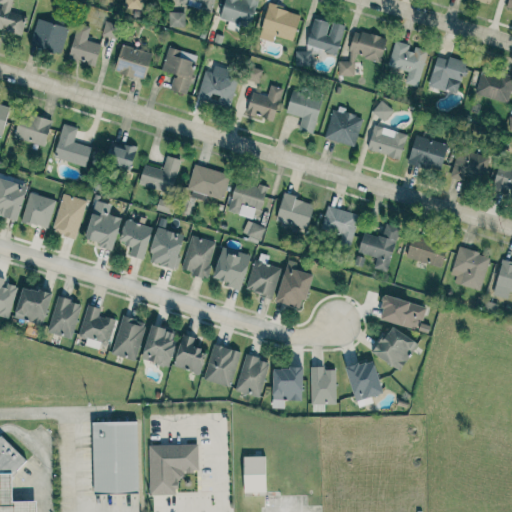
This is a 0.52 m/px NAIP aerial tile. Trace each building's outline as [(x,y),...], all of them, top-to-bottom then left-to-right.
[(26,16),(9,12),(12,0),(0,0),(0,29),(21,34),(26,16)] [(141,0),(124,0),(125,8),(141,9),(141,0)] [(214,0),(178,0),(178,2),(199,8),(199,9),(211,12),(214,0)] [(224,0),(220,18),(250,26),(257,0),(224,0)] [(293,41),(300,13),(267,5),(259,39),(273,42),(274,36),(293,41)] [(184,28),(185,12),(169,11),(168,27),(184,28)] [(68,28),(37,18),(28,46),(59,55),(68,28)] [(338,53),(344,25),(330,22),(312,18),(306,47),(338,53)] [(115,39),(119,24),(105,21),(101,36),(115,39)] [(67,58),(94,66),(100,44),(86,40),(90,27),(77,24),(67,58)] [(380,62),(386,38),(354,30),(346,62),(340,60),(336,73),(351,77),(357,56),(380,62)] [(418,87),(427,50),(411,46),(412,45),(394,41),(388,66),(408,71),(405,84),(418,87)] [(144,80),(152,53),(121,45),(114,72),(144,80)] [(161,71),(174,74),(169,90),(186,95),(197,55),(167,47),(161,71)] [(295,66),(311,67),(311,51),(295,51),(295,66)] [(459,94),(466,63),(436,55),(429,87),(459,94)] [(197,97),(209,100),(210,92),(220,95),(217,105),(230,108),(238,75),(205,67),(197,97)] [(247,80),(258,83),(262,70),(250,67),(247,80)] [(511,85),(511,76),(481,70),(475,95),(508,102),(511,85)] [(267,96),(251,92),(246,113),(274,121),(282,88),(270,85),(267,96)] [(298,129),(313,132),(321,99),(291,91),(285,113),(301,117),(298,129)] [(384,121),(392,110),(380,101),(372,112),(384,121)] [(0,137),(1,138),(9,107),(0,104),(0,137)] [(334,108),(325,138),(354,147),(363,117),(334,108)] [(10,136),(43,146),(51,122),(18,111),(10,136)] [(54,158),(89,167),(95,148),(73,142),(77,128),(62,125),(54,158)] [(407,134),(373,125),(367,150),(400,159),(407,134)] [(438,172),(447,145),(415,135),(407,162),(438,172)] [(107,167),(131,171),(135,146),(123,144),(122,147),(111,146),(107,167)] [(491,158),(458,148),(451,173),(484,183),(491,158)] [(173,192),(178,159),(165,157),(163,168),(142,165),(139,187),(173,192)] [(491,189),(511,195),(511,167),(499,163),(491,189)] [(186,196),(205,201),(207,196),(222,200),(229,174),(195,164),(186,196)] [(0,216),(17,221),(27,186),(0,178),(0,216)] [(267,187),(257,184),(256,187),(235,181),(227,211),(252,218),(255,209),(261,211),(267,187)] [(56,200),(29,192),(21,221),(47,229),(56,200)] [(52,232),(76,239),(86,200),(62,194),(52,232)] [(275,220),(306,229),(314,203),(283,194),(275,220)] [(337,245),(350,248),(358,214),(326,206),(320,229),(340,234),(337,245)] [(92,210),(84,240),(112,249),(121,219),(92,210)] [(131,247),(129,255),(142,260),(152,228),(125,219),(118,242),(131,247)] [(265,228),(247,220),(241,233),(259,241),(265,228)] [(357,252),(376,258),(373,268),(386,272),(399,227),(385,223),(381,237),(363,232),(357,252)] [(148,261),(174,269),(184,235),(157,227),(148,261)] [(215,242),(190,235),(181,271),(206,277),(215,242)] [(406,259),(441,267),(447,244),(412,235),(406,259)] [(212,278),(228,283),(226,286),(240,290),(251,255),(222,247),(212,278)] [(450,283),(481,290),(488,255),(457,248),(450,283)] [(275,301),(302,309),(312,274),(295,269),(297,262),(287,259),(275,301)] [(245,290),(271,298),(280,268),(254,260),(245,290)] [(493,295),(507,299),(509,292),(511,292),(511,264),(501,262),(493,295)] [(0,315),(9,317),(16,286),(4,283),(5,279),(0,277),(0,315)] [(43,326),(51,293),(22,286),(14,319),(43,326)] [(416,329),(418,321),(422,322),(426,305),(384,296),(379,321),(416,329)] [(48,333),(72,339),(81,303),(56,297),(48,333)] [(145,323),(121,317),(112,355),(136,360),(145,323)] [(141,359),(168,367),(177,333),(151,325),(141,359)] [(402,370),(416,341),(388,327),(373,356),(402,370)] [(205,351),(193,348),(196,337),(181,334),(174,368),(201,373),(205,351)] [(202,378),(228,387),(240,353),(214,344),(202,378)] [(235,391),(259,398),(269,362),(245,355),(235,391)] [(345,368),(357,407),(372,403),(370,397),(383,393),(372,360),(345,368)] [(284,400),(301,401),(302,369),(273,368),(272,408),(283,408),(284,400)] [(335,368),(310,368),(311,405),(336,404),(335,368)] [(92,423),(93,493),(138,492),(137,422),(92,423)] [(0,511),(35,511),(36,501),(12,501),(12,476),(26,460),(3,438),(0,438),(0,511)] [(148,445),(149,495),(178,495),(178,472),(198,472),(197,444),(148,445)] [(244,493),(265,492),(265,456),(243,457),(244,493)]
